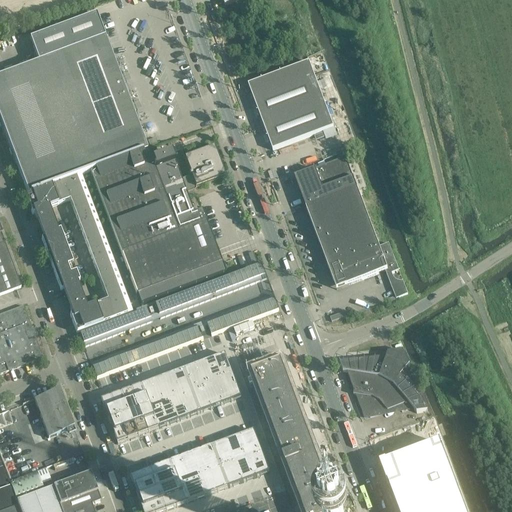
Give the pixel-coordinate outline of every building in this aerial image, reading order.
[(0,76),(0,120),(28,196),(81,176),(90,172),(148,151),(105,37),(96,14),(29,40),(38,63),(0,76)] [(333,128),(309,63),(248,85),(273,151),(322,132),(333,128)] [(337,137),(333,128),(322,132),(326,141),(337,137)] [(170,153),(151,160),(174,222),(193,215),(186,196),(186,195),(187,194),(188,194),(194,191),(195,191),(195,190),(196,189),(196,190),(221,180),(225,178),(214,149),(184,159),(191,177),(183,180),(180,181),(170,153)] [(148,151),(90,172),(121,254),(178,232),(174,222),(148,151)] [(345,159),(294,178),(306,209),(357,190),(345,159)] [(25,197),(76,334),(132,313),(81,176),(28,196),(25,197)] [(357,190),(306,209),(336,290),(385,272),(396,300),(408,296),(388,245),(379,248),(357,190)] [(193,215),(174,222),(178,232),(206,222),(203,213),(199,214),(199,213),(198,213),(196,214),(193,215)] [(178,232),(121,254),(136,295),(140,306),(225,274),(221,263),(206,222),(178,232)] [(0,295),(21,288),(1,235),(0,233),(0,295)] [(267,280),(261,265),(256,267),(261,282),(267,280)] [(261,282),(256,267),(250,269),(256,284),(261,282)] [(256,284),(250,269),(244,271),(250,286),(256,284)] [(250,286),(244,271),(239,273),(244,288),(250,286)] [(244,288),(239,273),(233,275),(239,290),(244,288)] [(239,290),(233,275),(228,277),(233,292),(239,290)] [(233,292),(228,277),(222,279),(228,294),(233,292)] [(228,294),(222,279),(216,282),(222,297),(228,294)] [(222,297),(216,282),(211,284),(216,299),(222,297)] [(216,299),(211,284),(205,286),(211,301),(216,299)] [(211,301),(205,286),(199,288),(205,303),(211,301)] [(205,303),(199,288),(194,290),(199,305),(205,303)] [(199,305),(194,290),(188,292),(194,307),(199,305)] [(194,307),(188,292),(183,294),(188,309),(194,307)] [(188,309),(183,294),(177,296),(183,311),(188,309)] [(183,311),(177,296),(171,298),(177,313),(183,311)] [(273,296),(268,299),(273,314),(279,311),(273,296)] [(177,313),(171,298),(166,301),(171,316),(177,313)] [(268,299),(262,301),(268,316),(273,314),(268,299)] [(171,316),(166,301),(160,303),(166,318),(171,316)] [(262,301),(256,303),(262,318),(264,317),(268,316),(262,301)] [(166,318),(160,303),(154,305),(158,314),(160,320),(166,318)] [(256,303),(251,305),(256,320),(262,318),(256,303)] [(251,305),(245,307),(251,322),(256,320),(251,305)] [(23,307),(0,315),(0,374),(32,363),(43,359),(34,336),(32,329),(31,328),(23,307)] [(245,307),(240,309),(245,324),(251,322),(245,307)] [(146,308),(141,310),(146,325),(152,323),(150,317),(148,311),(146,308)] [(240,309),(234,311),(240,326),(245,324),(240,309)] [(146,325),(141,310),(135,312),(136,314),(141,327),(146,325)] [(234,311),(228,313),(234,328),(236,328),(240,326),(234,311)] [(228,313),(223,315),(228,330),(234,328),(228,313)] [(141,327),(136,314),(130,316),(135,329),(141,327)] [(223,315),(217,318),(223,333),(228,330),(223,315)] [(135,329),(130,316),(125,318),(129,331),(135,329)] [(129,331),(125,318),(119,320),(124,333),(129,331)] [(217,318),(211,320),(217,335),(223,333),(217,318)] [(124,333),(119,320),(113,322),(118,335),(124,333)] [(211,320),(206,322),(208,327),(211,337),(217,335),(211,320)] [(118,335),(113,322),(108,324),(113,338),(118,335)] [(113,338),(108,324),(102,327),(107,340),(113,338)] [(198,325),(192,327),(198,342),(203,340),(202,336),(200,330),(198,325)] [(107,340),(102,327),(96,329),(101,342),(107,340)] [(192,327),(187,329),(192,344),(198,342),(192,327)] [(101,342),(96,329),(91,331),(96,344),(101,342)] [(187,329),(181,331),(186,346),(192,344),(187,329)] [(96,344),(91,331),(85,333),(90,346),(96,344)] [(186,346),(181,331),(175,333),(181,348),(186,346)] [(90,346),(85,333),(80,335),(84,348),(90,346)] [(181,348),(175,333),(170,335),(175,350),(181,348)] [(175,350),(170,335),(164,337),(170,352),(175,350)] [(170,352),(164,337),(158,340),(164,355),(170,352)] [(164,355),(158,340),(153,342),(158,357),(164,355)] [(158,357),(153,342),(147,344),(153,359),(158,357)] [(153,359),(147,344),(141,346),(147,361),(153,359)] [(147,361),(141,346),(136,348),(141,363),(147,361)] [(141,363),(136,348),(130,350),(136,365),(141,363)] [(136,365),(130,350),(125,352),(130,367),(136,365)] [(130,367),(125,352),(119,354),(124,369),(130,367)] [(363,360),(339,362),(343,373),(347,373),(353,389),(354,391),(353,395),(355,396),(364,418),(369,416),(370,418),(383,413),(408,404),(414,411),(416,414),(427,412),(407,369),(410,366),(403,352),(389,354),(388,354),(386,358),(380,358),(363,360)] [(124,369),(119,354),(113,356),(119,371),(124,369)] [(225,355),(102,401),(102,402),(118,445),(241,399),(225,355)] [(119,371),(113,356),(108,359),(113,374),(119,371)] [(113,374),(108,359),(102,361),(108,376),(113,374)] [(108,376),(102,361),(96,363),(102,378),(108,376)] [(102,378),(96,363),(91,365),(96,380),(102,378)] [(336,511),(280,363),(266,368),(262,370),(252,373),(282,452),(304,511),(336,511)] [(59,391),(35,401),(36,406),(49,439),(73,429),(59,391)] [(254,432),(131,478),(143,511),(166,511),(270,473),(254,432)] [(386,463),(380,465),(380,466),(382,466),(388,482),(387,484),(397,511),(465,511),(440,443),(386,464),(386,463)] [(0,464),(0,511),(2,511),(16,507),(0,464)] [(90,474),(53,487),(60,506),(97,492),(90,474)] [(16,501),(32,495),(44,491),(38,476),(10,486),(16,501)] [(17,502),(20,511),(61,511),(52,488),(32,496),(17,502)] [(97,492),(60,506),(62,511),(95,511),(92,504),(100,501),(97,492)]
